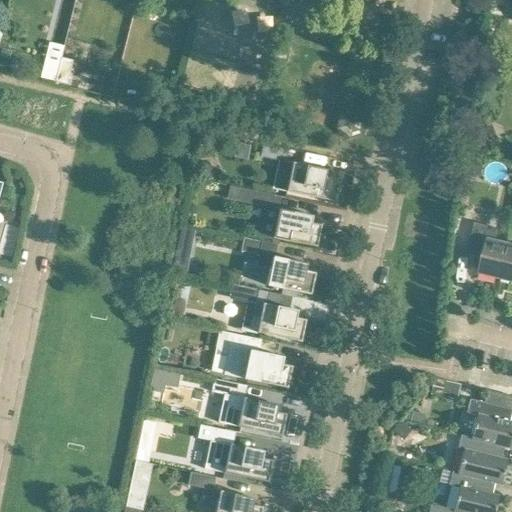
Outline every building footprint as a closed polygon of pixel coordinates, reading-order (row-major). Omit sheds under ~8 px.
[(120,0),(119,6),(131,9),(133,0),(120,0)] [(53,33),(48,52),(60,55),(64,36),(53,33)] [(46,58),(43,70),(55,73),(58,61),(46,58)] [(327,114),(339,73),(316,67),(305,108),(327,114)] [(367,109),(339,111),(340,134),(369,133),(367,109)] [(488,127),(477,132),(484,146),(495,141),(488,127)] [(288,149),(263,144),(260,157),(285,162),(288,149)] [(481,173),(483,157),(466,155),(464,172),(481,173)] [(210,162),(204,163),(201,170),(206,175),(212,174),(215,167),(210,162)] [(335,179),(325,177),(326,170),(320,168),(292,162),(286,192),(330,201),(335,179)] [(249,190),(246,203),(263,207),(260,220),(279,224),(276,239),(317,247),(321,225),(311,223),(312,216),(306,215),(279,209),(278,210),(271,208),(274,196),(274,195),(249,190)] [(498,229),(475,223),(468,251),(483,255),(479,273),(500,278),(509,244),(495,241),(498,229)] [(243,238),(240,251),(259,255),(265,256),(268,243),(243,238)] [(259,255),(257,265),(270,268),(267,286),(311,295),(315,273),(305,271),(307,264),(300,262),(275,257),(278,245),(268,243),(265,256),(259,255)] [(511,244),(511,245),(509,244),(500,278),(511,281),(511,280),(511,244)] [(176,285),(174,297),(180,298),(189,294),(190,288),(176,285)] [(233,285),(231,298),(248,302),(255,303),(258,290),(233,285)] [(248,302),(242,330),(257,333),(301,342),(305,320),(295,318),(297,311),(291,309),(289,309),(268,304),(270,293),(258,290),(255,303),(248,302)] [(219,331),(215,347),(227,358),(224,375),(243,379),(287,388),(292,366),(282,364),(283,357),(277,356),(277,355),(259,352),(261,340),(245,336),(219,331)] [(441,397),(445,380),(434,378),(430,394),(441,397)] [(214,379),(211,392),(224,395),(218,423),(281,436),(286,414),(276,412),(277,405),(271,403),(244,398),(236,396),(239,385),(247,387),(247,386),(214,379)] [(470,399),(466,413),(476,416),(471,438),(460,435),(460,436),(510,448),(511,443),(511,439),(511,422),(509,422),(511,410),(511,396),(487,391),(484,402),(470,399)] [(149,399),(147,411),(155,412),(157,400),(149,399)] [(423,424),(425,415),(412,412),(410,421),(423,424)] [(145,419),(142,433),(157,436),(160,422),(145,419)] [(400,438),(408,428),(400,422),(392,432),(400,438)] [(200,425),(197,438),(210,441),(222,444),(223,442),(225,431),(200,425)] [(467,452),(462,474),(501,484),(507,459),(501,458),(503,447),(510,448),(460,436),(457,449),(467,452)] [(210,441),(204,469),(224,473),(268,482),(272,460),(262,458),(264,451),(257,450),(257,449),(223,442),(222,444),(210,441)] [(430,504),(430,505),(458,511),(494,511),(498,496),(491,494),(494,483),(501,485),(501,484),(462,474),(452,471),(448,485),(449,486),(444,508),(430,504)] [(190,472),(188,485),(213,491),(216,478),(190,472)] [(395,482),(383,479),(380,493),(392,495),(395,482)] [(261,511),(262,507),(252,505),(254,498),(248,497),(248,496),(220,491),(215,511),(261,511)] [(391,498),(380,496),(378,506),(385,507),(390,504),(391,498)]
